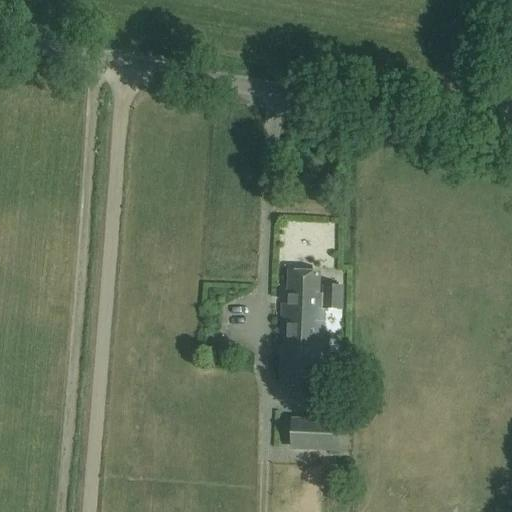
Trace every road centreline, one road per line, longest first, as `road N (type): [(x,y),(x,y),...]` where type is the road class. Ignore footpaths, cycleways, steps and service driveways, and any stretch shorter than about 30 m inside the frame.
road 1 (unclassified): [(511,134),(0,36)]
road 2 (track): [(93,54),(55,511)]
road 3 (track): [(131,61),(94,511)]
